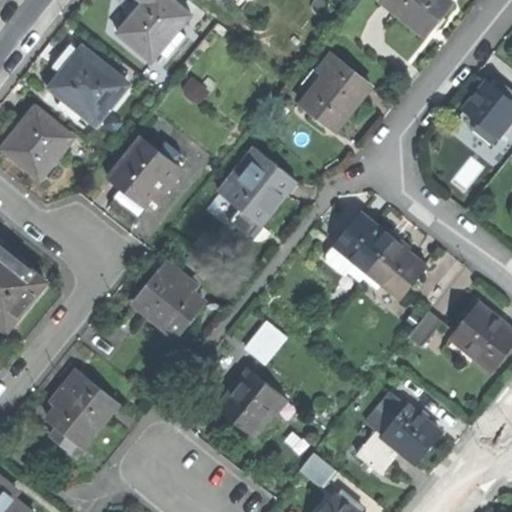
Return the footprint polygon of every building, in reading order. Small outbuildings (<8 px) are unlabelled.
[(132,17),(119,33),(152,61),(160,52),(178,30),(191,14),(173,0),(138,0),(142,3),(132,17)] [(125,11),(132,17),(142,3),(138,0),(133,0),(131,4),(125,11)] [(382,0),(381,1),(425,37),(442,16),(453,2),(450,0),(382,0)] [(185,35),(178,30),(160,52),(167,58),(185,35)] [(69,67),(52,88),(65,98),(58,106),(78,122),(85,114),(97,123),(128,84),(83,49),(69,67)] [(324,75),(301,104),(336,131),(357,106),(372,87),(331,55),(318,71),(324,75)] [(210,92),(193,78),(183,88),(185,95),(193,102),(201,102),(210,92)] [(511,89),(499,80),(494,87),(511,101),(511,89)] [(476,95),(464,109),(480,123),(475,129),(492,143),(511,118),(511,101),(494,87),(487,81),(476,95)] [(20,127),(3,148),(41,179),(74,139),(36,108),(20,127)] [(142,136),(108,178),(120,187),(123,190),(115,199),(137,216),(156,193),(162,198),(183,171),(177,166),(178,165),(174,162),(158,150),(142,136)] [(166,141),(158,150),(174,162),(181,154),(166,141)] [(249,169),(227,197),(261,224),(281,199),(296,181),(256,149),(243,165),(249,169)] [(325,258),(346,275),(357,262),(369,272),(394,240),(376,226),(361,214),(325,258)] [(394,240),(369,272),(402,299),(428,267),(409,252),(394,240)] [(0,321),(9,329),(46,282),(0,244),(0,321)] [(166,262),(134,302),(178,337),(193,318),(205,303),(178,281),(182,275),(166,262)] [(481,304),(453,339),(491,370),(511,343),(511,328),(499,318),(481,304)] [(430,311),(410,335),(423,346),(443,321),(430,311)] [(268,322),(247,348),(259,358),(281,332),(268,322)] [(249,369),(219,407),(237,421),(254,435),(272,413),(274,414),(287,399),(249,369)] [(58,408),(49,419),(61,428),(53,438),(70,451),(78,442),(83,446),(103,421),(118,403),(79,370),(52,403),(58,408)] [(367,423),(377,431),(383,437),(408,407),(392,393),(367,423)] [(408,407),(383,437),(400,450),(416,463),(430,446),(441,432),(408,406),(408,407)] [(381,474),(400,450),(383,437),(377,431),(358,455),(381,474)] [(314,452),(301,469),(324,488),(338,471),(314,452)] [(0,477),(0,511),(30,511),(6,492),(11,486),(3,480),(0,477)] [(335,494),(320,511),(357,511),(361,507),(341,491),(337,496),(335,494)]
